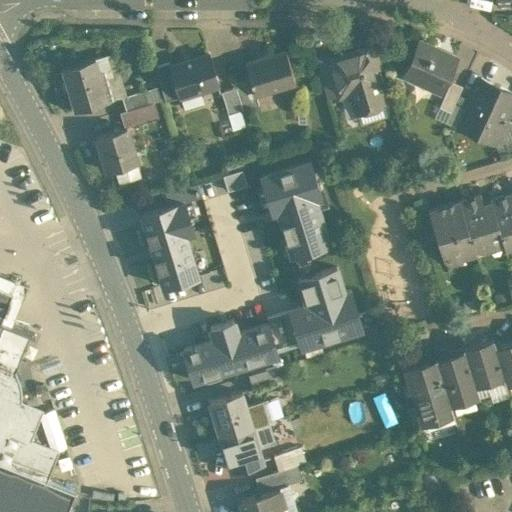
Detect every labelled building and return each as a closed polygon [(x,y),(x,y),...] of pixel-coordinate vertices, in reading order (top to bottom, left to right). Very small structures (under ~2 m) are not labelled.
[(385,67),(376,39),(364,43),(366,48),(367,48),(373,70),(385,67)] [(455,58),(419,41),(404,74),(441,90),(455,58)] [(329,59),(328,59),(339,94),(351,91),(357,112),(359,111),(363,123),(385,116),(382,104),(384,104),(373,70),(367,48),(366,48),(329,59)] [(286,49),(245,62),(250,76),(255,92),(295,80),(286,49)] [(106,76),(113,96),(126,92),(114,51),(106,53),(113,74),(106,76)] [(171,64),(181,95),(184,105),(197,101),(194,91),(218,84),(208,52),(171,64)] [(94,56),(62,65),(75,108),(113,96),(106,76),(113,74),(106,53),(94,56)] [(328,54),(315,58),(327,98),(339,94),(328,59),(329,59),(328,54)] [(170,61),(155,66),(165,100),(181,95),(171,64),(170,61)] [(250,76),(234,81),(236,87),(243,109),(259,104),(255,92),(250,76)] [(511,102),(511,91),(481,77),(459,125),(492,141),(503,117),(505,118),(511,102)] [(462,85),(451,80),(439,105),(450,111),(462,85)] [(236,87),(222,91),(228,113),(243,109),(236,87)] [(143,89),(122,95),(126,109),(147,102),(143,89)] [(147,102),(126,109),(130,125),(158,116),(153,101),(147,102)] [(127,125),(96,134),(107,169),(115,166),(119,180),(120,180),(120,179),(140,173),(136,160),(137,159),(127,125)] [(310,159),(261,175),(272,211),(277,209),(291,254),(294,253),(307,249),(330,242),(319,207),(316,197),(321,195),(319,188),(310,159)] [(242,168),(222,174),(227,190),(247,184),(242,168)] [(163,191),(167,204),(184,199),(184,200),(202,195),(198,181),(163,191)] [(316,197),(319,207),(328,204),(322,187),(319,188),(321,195),(316,197)] [(511,195),(511,191),(490,197),(490,200),(504,244),(503,244),(504,247),(511,244),(511,195)] [(490,200),(483,202),(480,193),(459,199),(474,248),(485,244),(486,249),(503,244),(504,244),(490,200)] [(184,200),(184,199),(167,204),(141,212),(163,284),(198,273),(185,231),(193,229),(184,200)] [(459,199),(428,208),(443,258),(460,253),(461,257),(476,252),(474,248),(459,199)] [(311,261),(307,249),(294,253),(298,265),(311,261)] [(0,280),(14,286),(2,316),(17,321),(33,279),(0,265),(0,280)] [(337,266),(298,277),(306,302),(289,307),(290,309),(301,343),(301,345),(362,327),(350,288),(344,290),(337,266)] [(14,286),(0,280),(0,511),(65,511),(74,490),(47,479),(45,478),(46,475),(47,470),(47,465),(46,462),(43,457),(39,452),(33,445),(30,443),(25,435),(22,426),(19,417),(18,407),(17,400),(15,393),(13,382),(22,379),(16,364),(6,368),(1,364),(0,362),(0,321),(2,316),(14,286)] [(278,313),(289,347),(301,343),(290,309),(278,313)] [(268,322),(277,350),(289,347),(278,313),(267,317),(268,322)] [(6,368),(16,364),(13,362),(29,326),(17,321),(2,316),(0,321),(0,362),(1,364),(6,368)] [(277,350),(268,322),(237,331),(233,318),(210,325),(214,338),(183,348),(192,379),(278,353),(277,350)] [(493,337),(463,346),(475,384),(476,384),(503,376),(504,375),(494,344),(495,344),(493,337)] [(511,338),(495,344),(494,344),(504,375),(503,376),(505,383),(511,381),(511,338)] [(463,346),(448,351),(449,354),(436,358),(436,359),(449,402),(479,393),(476,384),(475,384),(463,346)] [(322,359),(312,362),(316,375),(326,372),(322,359)] [(436,359),(405,368),(413,394),(416,393),(417,399),(424,420),(424,421),(425,421),(426,421),(425,417),(450,409),(451,413),(452,412),(436,359)] [(283,363),(272,366),(276,380),(287,376),(283,363)] [(265,368),(249,373),(253,387),(276,380),(272,366),(265,369),(265,368)] [(23,385),(22,379),(13,382),(15,393),(17,400),(18,407),(19,417),(22,426),(25,435),(30,443),(33,445),(39,452),(43,457),(46,462),(47,465),(47,470),(46,475),(45,478),(47,479),(61,443),(32,432),(45,402),(23,392),(23,389),(23,385)] [(241,391),(210,400),(220,435),(252,425),(246,404),(241,391)] [(262,399),(246,404),(252,425),(269,420),(262,399)] [(417,399),(404,403),(412,423),(424,420),(417,399)] [(450,409),(425,417),(426,421),(425,421),(427,429),(428,429),(455,421),(452,412),(451,413),(450,409)] [(252,425),(220,435),(230,468),(262,459),(252,425)] [(410,431),(401,434),(405,449),(415,446),(410,431)] [(301,445),(274,454),(278,469),(297,463),(305,461),(301,445)] [(278,469),(255,476),(260,492),(279,485),(301,479),(297,463),(278,469)] [(427,475),(418,478),(422,490),(431,487),(427,475)] [(260,492),(240,498),(243,511),(281,511),(279,504),(285,503),(279,485),(260,492)]
